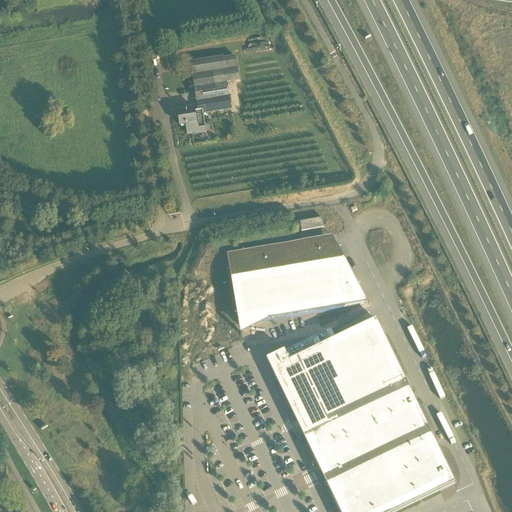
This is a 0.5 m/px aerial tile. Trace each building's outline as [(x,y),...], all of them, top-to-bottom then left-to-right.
[(180,127),(186,126),(187,135),(206,132),(203,115),(231,110),(227,84),(239,82),(235,57),(190,65),(196,102),(197,102),(198,108),(195,109),(186,110),(186,112),(178,113),(180,127)] [(300,223),(302,232),(324,228),(323,219),(300,223)] [(367,304),(339,250),(326,252),(324,238),(226,255),(239,326),(367,304)] [(291,362),(320,422),(322,427),(408,385),(377,321),(329,344),(324,333),(290,349),(296,360),(291,362)] [(301,432),(325,482),(430,432),(408,385),(322,427),(320,422),(301,432)] [(430,432),(325,482),(339,511),(397,511),(455,484),(430,432)]
